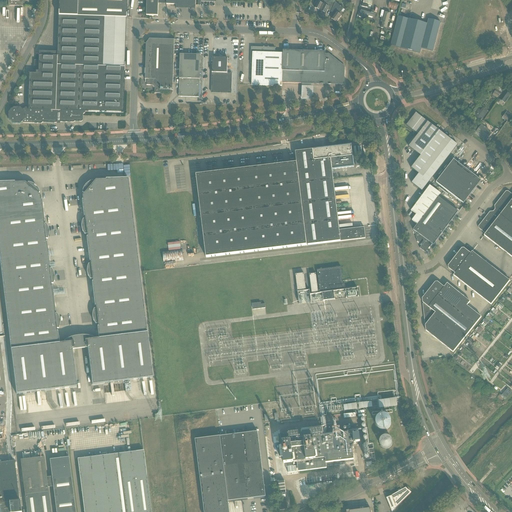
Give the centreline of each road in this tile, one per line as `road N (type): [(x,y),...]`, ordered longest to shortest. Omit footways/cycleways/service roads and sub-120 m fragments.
road 1 (unclassified): [(132,140),(134,30),(294,32)]
road 2 (unclassified): [(389,173),(379,180),(380,194),(400,358),(411,366)]
road 3 (secondary): [(132,140),(301,117)]
road 4 (unclassified): [(401,272),(432,266),(506,178)]
road 5 (secondary): [(0,145),(132,140)]
road 6 (secondary): [(511,57),(391,93)]
road 7 (secondary): [(393,101),(511,66)]
